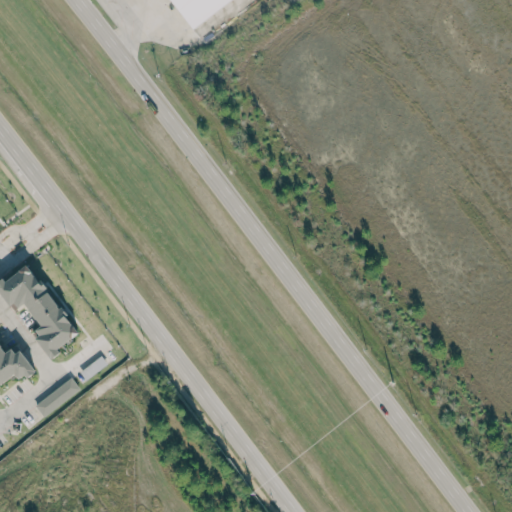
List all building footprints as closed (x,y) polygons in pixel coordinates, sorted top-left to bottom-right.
[(171,0),(193,29),(231,0),(171,0)] [(26,260),(4,276),(2,272),(0,273),(0,292),(9,304),(14,300),(17,304),(23,300),(40,321),(34,325),(38,330),(33,334),(51,356),(60,349),(58,345),(79,329),(66,312),(67,311),(61,302),(59,304),(44,284),(46,283),(40,276),(39,277),(26,260)] [(0,381),(15,370),(19,375),(23,372),(27,376),(37,368),(19,345),(15,348),(11,343),(5,347),(0,340),(0,381)] [(100,353),(79,370),(86,378),(107,361),(100,353)] [(70,375),(35,404),(44,415),(79,386),(70,375)]
